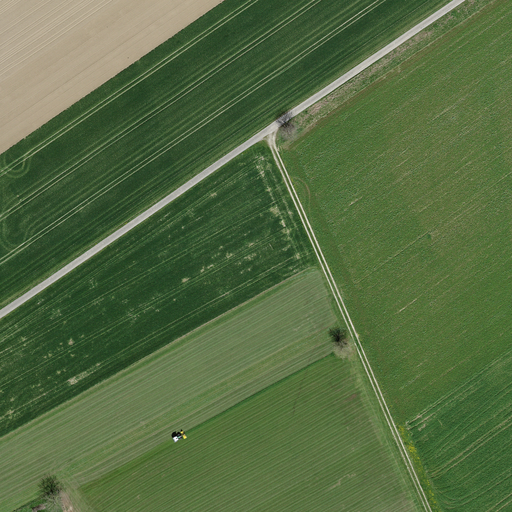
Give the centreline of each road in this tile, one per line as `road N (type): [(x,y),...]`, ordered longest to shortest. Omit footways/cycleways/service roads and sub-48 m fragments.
road 1 (unclassified): [(0,314),(456,0)]
road 2 (track): [(266,130),(429,511)]
